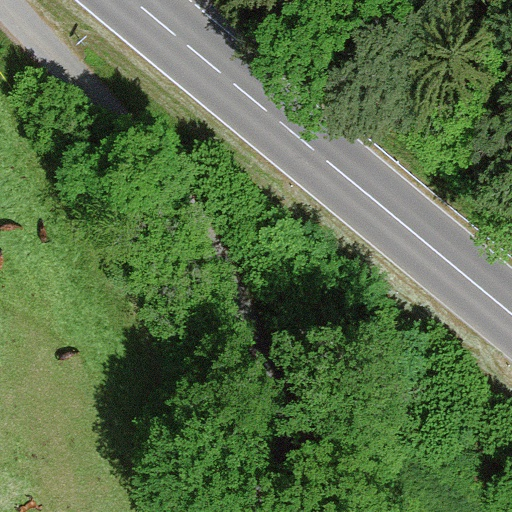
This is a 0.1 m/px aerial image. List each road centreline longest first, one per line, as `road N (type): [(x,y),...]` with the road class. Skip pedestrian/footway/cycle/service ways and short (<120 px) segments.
road 1 (residential): [(3,0),(86,83),(208,242),(270,401),(275,455),(262,511)]
road 2 (secondary): [(133,0),(511,314)]
